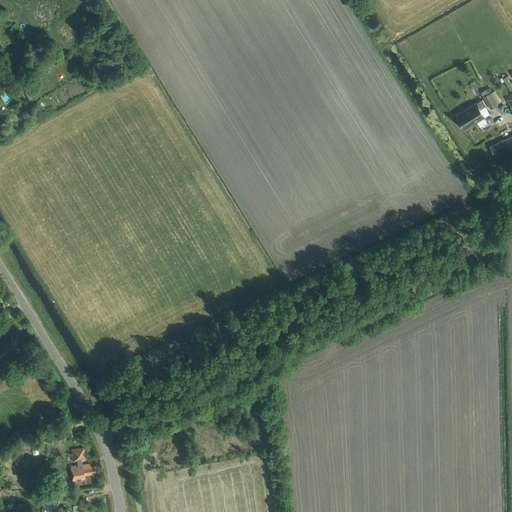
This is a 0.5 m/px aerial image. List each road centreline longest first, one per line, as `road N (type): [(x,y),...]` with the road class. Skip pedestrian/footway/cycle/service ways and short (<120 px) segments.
road 1 (track): [(106,436),(429,283),(511,200)]
road 2 (unclassified): [(121,511),(106,436),(0,260)]
